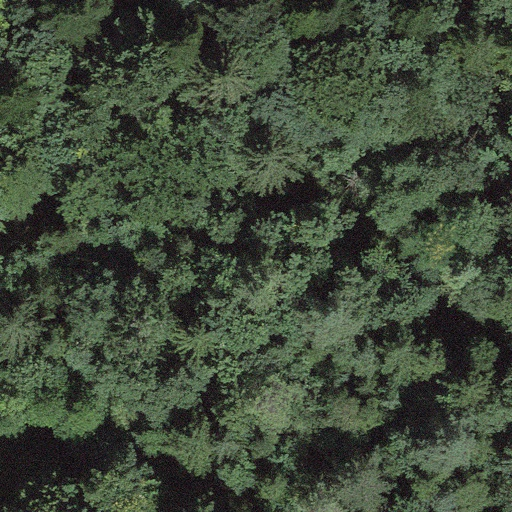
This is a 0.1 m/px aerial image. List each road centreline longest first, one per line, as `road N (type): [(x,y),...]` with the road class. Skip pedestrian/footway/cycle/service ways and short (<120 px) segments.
road 1 (track): [(511,337),(304,175),(119,172),(0,241)]
road 2 (track): [(0,502),(78,480),(270,483),(313,511)]
